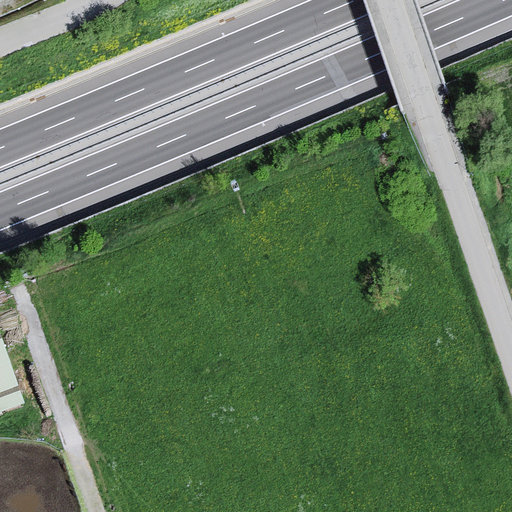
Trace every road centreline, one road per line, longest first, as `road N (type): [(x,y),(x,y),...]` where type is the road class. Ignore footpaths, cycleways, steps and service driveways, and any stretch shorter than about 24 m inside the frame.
road 1 (motorway): [(0,211),(504,0)]
road 2 (motorway): [(352,0),(0,146)]
road 3 (unclassified): [(511,348),(422,97)]
road 4 (track): [(92,511),(28,334)]
